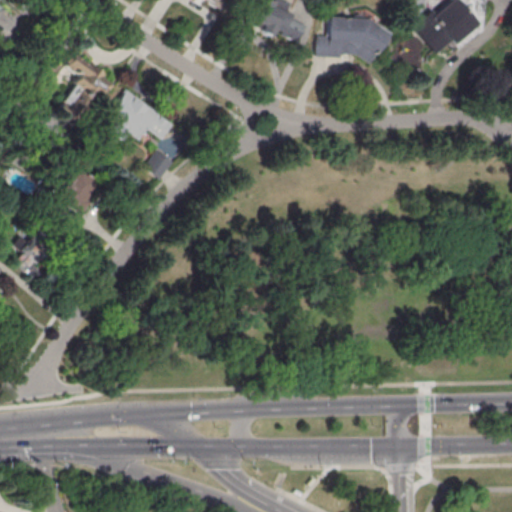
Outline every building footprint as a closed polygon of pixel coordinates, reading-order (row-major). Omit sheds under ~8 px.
[(226,0),(219,11),(201,0),(226,0)] [(252,0),(261,0),(269,3),(270,0),(276,0),(286,4),(281,14),(287,17),(285,20),(302,28),(295,44),(277,36),(279,33),(274,31),(270,40),(257,34),(260,27),(238,17),(243,5),(249,8),(252,0)] [(481,0),(479,31),(450,55),(443,47),(431,58),(410,33),(418,26),(415,23),(428,12),(430,14),(446,1),(446,0),(481,0)] [(325,20),(364,22),(385,36),(365,65),(352,56),(338,55),(337,60),(313,58),(314,38),(324,39),(325,20)] [(106,73),(68,54),(59,73),(72,79),(59,106),(83,118),(106,73)] [(121,96),(111,115),(120,119),(115,128),(138,140),(143,130),(159,138),(168,121),(121,96)] [(172,160),(156,147),(139,167),(155,181),(172,160)] [(102,191),(78,167),(54,192),(78,216),(102,191)] [(55,271),(54,237),(16,238),(17,273),(55,271)]
